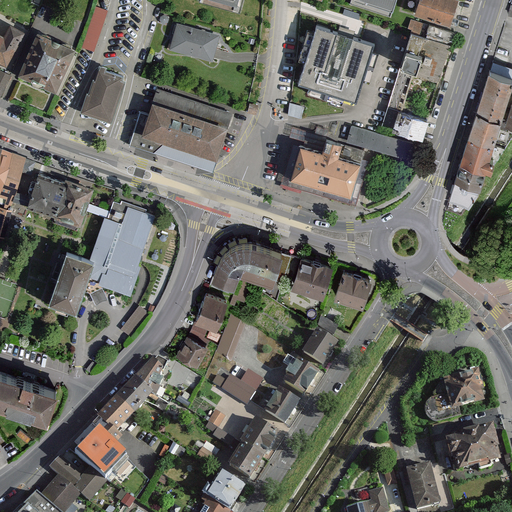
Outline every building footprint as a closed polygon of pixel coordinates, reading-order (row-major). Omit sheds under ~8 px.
[(203,0),(239,10),(241,0),(203,0)] [(351,0),(350,4),(390,17),(395,0),(351,0)] [(456,0),(418,0),(414,14),(448,25),(456,0)] [(82,44),(95,49),(110,8),(97,4),(82,44)] [(421,29),(424,20),(412,16),(409,26),(421,29)] [(218,35),(176,23),(172,40),(169,48),(211,60),(212,56),(218,35)] [(411,30),(391,101),(402,104),(412,69),(442,77),(455,29),(431,23),(428,34),(411,30)] [(0,62),(5,66),(24,33),(10,25),(4,37),(0,35),(0,62)] [(353,38),(316,26),(298,84),(355,102),(373,44),(359,40),(356,39),(353,38)] [(74,50),(37,32),(18,73),(55,90),(74,50)] [(122,75),(100,67),(96,80),(93,79),(88,94),(86,94),(80,112),(111,122),(125,80),(121,79),(122,75)] [(511,75),(490,68),(489,68),(475,112),(499,120),(511,84),(511,79),(511,75)] [(0,95),(10,75),(0,69),(0,95)] [(511,84),(499,120),(498,125),(511,128),(511,84)] [(230,113),(157,89),(149,115),(140,112),(129,144),(153,151),(163,141),(216,158),(230,113)] [(258,105),(249,103),(247,113),(256,115),(258,105)] [(425,137),(431,118),(401,108),(394,128),(425,137)] [(498,125),(499,120),(475,112),(471,124),(458,165),(483,172),(485,166),(491,168),(495,156),(488,154),(498,125)] [(379,133),(351,126),(346,141),(416,161),(420,146),(379,133)] [(322,150),(299,143),(289,179),(351,197),(364,150),(325,139),(322,150)] [(25,158),(3,148),(0,156),(0,202),(4,204),(11,206),(13,200),(16,191),(21,171),(25,158)] [(35,161),(25,158),(21,171),(31,173),(35,161)] [(477,188),(483,172),(458,165),(452,185),(475,192),(477,188)] [(65,182),(39,173),(36,179),(32,178),(31,180),(28,188),(28,191),(29,191),(28,195),(16,191),(13,200),(27,205),(26,206),(29,207),(40,211),(39,214),(53,219),(52,221),(78,230),(85,210),(87,203),(93,188),(66,179),(65,182)] [(475,192),(452,185),(448,195),(450,196),(468,201),(475,192)] [(468,201),(450,196),(447,208),(461,212),(468,201)] [(85,210),(105,217),(96,245),(95,247),(91,260),(81,288),(90,291),(95,304),(107,299),(103,286),(103,284),(130,294),(139,267),(140,265),(137,264),(145,241),(154,215),(144,212),(146,208),(122,200),(121,203),(113,201),(110,210),(87,203),(85,210)] [(3,208),(0,207),(0,235),(3,237),(11,206),(4,204),(3,208)] [(275,278),(283,281),(286,269),(291,255),(281,252),(282,248),(254,240),(247,239),(239,240),(232,242),(227,246),(222,250),(218,255),(209,283),(229,291),(231,283),(234,284),(239,271),(274,282),(275,278)] [(91,260),(66,251),(49,300),(56,303),(58,303),(74,309),(81,288),(91,260)] [(332,264),(302,254),(292,285),(322,295),(332,264)] [(299,257),(291,255),(286,269),(295,272),(299,257)] [(371,279),(343,270),(334,295),(351,301),(362,304),(371,279)] [(251,281),(243,278),(238,294),(237,298),(244,300),(250,282),(251,281)] [(226,299),(206,291),(196,320),(216,327),(226,299)] [(137,304),(119,328),(129,335),(147,312),(140,306),(137,304)] [(245,321),(231,312),(216,349),(230,358),(245,321)] [(337,326),(338,325),(321,317),(318,327),(334,335),(336,330),(337,326)] [(194,320),(189,332),(203,338),(208,326),(194,320)] [(337,343),(317,330),(303,352),(322,365),(330,354),(337,343)] [(207,345),(186,334),(176,353),(197,364),(207,345)] [(136,376),(135,378),(153,395),(156,397),(164,380),(159,378),(166,361),(158,356),(154,361),(152,359),(136,376)] [(319,373),(298,359),(283,381),(304,395),(319,373)] [(264,380),(248,370),(240,382),(256,392),(264,380)] [(452,377),(443,379),(432,394),(433,398),(429,400),(426,404),(425,408),(425,412),(427,417),(431,420),(433,420),(435,421),(440,421),(460,415),(458,408),(484,401),(481,391),(483,390),(478,370),(458,375),(455,376),(452,377)] [(21,378),(6,373),(0,392),(0,402),(47,418),(56,390),(33,382),(33,380),(22,376),(21,378)] [(226,381),(218,375),(213,383),(221,388),(226,381)] [(240,382),(230,375),(226,381),(221,388),(247,405),(250,400),(256,392),(240,382)] [(135,378),(115,398),(135,416),(153,395),(135,378)] [(300,402),(279,389),(265,410),(265,411),(286,424),(299,402),(300,402)] [(135,416),(115,398),(100,414),(97,417),(99,419),(93,425),(117,447),(124,440),(117,434),(135,416)] [(215,411),(208,422),(218,429),(225,417),(215,411)] [(279,434),(255,419),(240,443),(242,445),(263,458),(279,434)] [(235,450),(240,443),(218,429),(208,422),(205,427),(215,433),(214,435),(235,450)] [(91,467),(104,480),(108,476),(112,479),(110,481),(133,497),(148,480),(123,457),(125,455),(117,447),(93,425),(75,446),(79,450),(76,453),(91,467)] [(491,426),(445,438),(450,456),(452,456),(456,472),(500,460),(491,426)] [(186,449),(173,441),(168,450),(181,458),(186,449)] [(263,458),(242,445),(227,468),(250,482),(265,460),(263,458)] [(216,457),(202,448),(197,456),(211,465),(216,457)] [(50,467),(59,475),(81,494),(89,502),(107,482),(104,480),(91,467),(82,476),(59,456),(50,467)] [(429,465),(407,470),(417,509),(439,504),(429,465)] [(383,471),(387,487),(393,485),(397,484),(393,468),(383,471)] [(230,511),(246,488),(221,472),(210,489),(207,487),(203,493),(202,495),(204,497),(228,511),(230,511)] [(59,475),(39,497),(56,511),(65,511),(81,494),(59,475)] [(371,502),(367,503),(369,511),(374,510),(374,511),(386,511),(388,511),(382,489),(369,492),(371,502)] [(56,511),(39,497),(36,493),(21,508),(15,511),(56,511)] [(135,500),(127,494),(121,503),(129,509),(135,500)] [(228,511),(204,497),(202,500),(205,502),(198,511),(228,511)] [(357,506),(347,508),(348,511),(369,511),(367,503),(357,506)]
